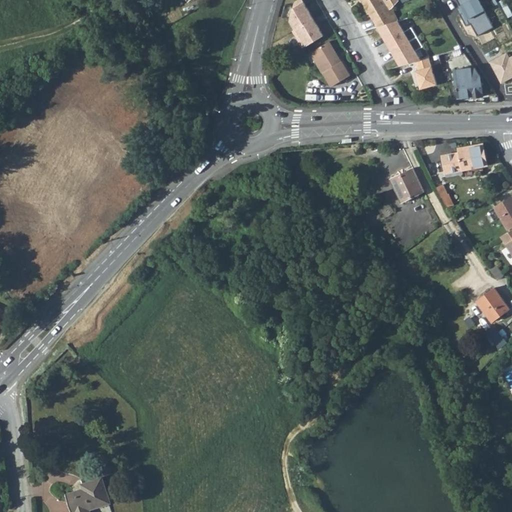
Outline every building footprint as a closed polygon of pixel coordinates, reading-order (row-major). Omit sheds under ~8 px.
[(302,0),(295,0),(295,1),(290,20),(295,28),(313,17),(302,0)] [(360,0),(376,27),(396,21),(389,9),(386,6),(383,1),(384,0),(360,0)] [(459,0),(464,10),(461,12),(468,23),(472,21),(480,33),(495,24),(481,0),(459,0)] [(295,28),(293,30),(303,47),(323,35),(313,17),(295,28)] [(396,21),(376,27),(401,65),(415,62),(424,59),(399,21),(396,21)] [(450,46),(458,41),(448,23),(440,27),(450,46)] [(339,62),(327,42),(309,52),(321,72),(322,72),(331,87),(349,76),(340,61),(339,62)] [(454,50),(459,58),(461,61),(464,67),(454,68),(457,98),(471,97),(471,96),(481,96),(479,77),(478,75),(460,48),(454,50)] [(506,53),(489,61),(500,84),(511,78),(511,54),(508,57),(506,53)] [(424,59),(415,62),(418,70),(415,71),(421,89),(436,84),(429,58),(424,59)] [(482,143),(457,148),(458,153),(441,157),(444,173),(486,164),(482,143)] [(391,180),(403,202),(424,191),(426,190),(420,180),(413,168),(391,180)] [(446,195),(447,194),(442,184),(436,187),(441,197),(447,208),(450,207),(448,205),(451,204),(446,195)] [(436,187),(431,189),(436,199),(441,197),(436,187)] [(447,208),(441,197),(436,199),(443,211),(446,209),(447,208)] [(511,197),(497,204),(507,227),(511,224),(511,197)] [(505,245),(511,239),(511,229),(500,236),(505,245)] [(496,263),(490,266),(489,266),(486,268),(489,273),(492,270),(498,278),(504,273),(496,263)] [(492,320),(510,307),(495,286),(477,299),(492,320)] [(111,503),(102,477),(82,484),(83,488),(66,495),(72,511),(90,511),(90,509),(111,503)]
